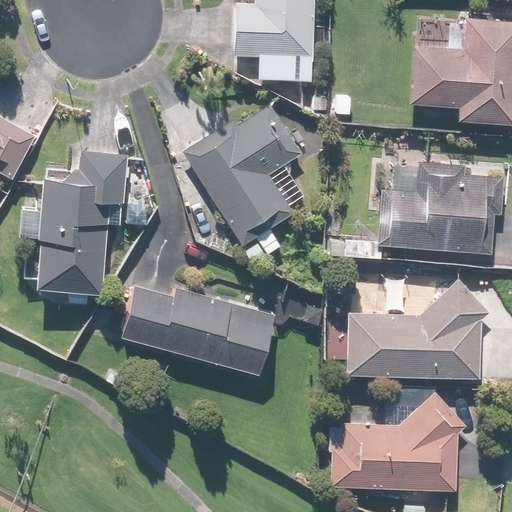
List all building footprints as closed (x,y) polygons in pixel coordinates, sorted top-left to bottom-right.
[(306,83),(309,0),(247,0),(248,1),(233,0),(230,52),(254,53),(253,81),(306,83)] [(460,48),(408,45),(404,103),(454,106),(453,122),(511,125),(511,110),(511,21),(461,18),(460,48)] [(228,116),(179,147),(253,263),(281,246),(269,227),(291,213),(286,204),(301,194),(282,164),(300,153),(266,101),(232,123),(228,116)] [(32,135),(0,117),(0,173),(9,178),(32,135)] [(62,177),(39,176),(32,285),(98,289),(102,224),(117,225),(121,152),(74,149),(73,161),(63,160),(62,177)] [(462,163),(415,160),(413,196),(377,194),(373,245),(489,252),(491,215),(498,215),(501,177),(462,174),(462,163)] [(350,290),(349,314),(327,313),(326,333),(341,334),(340,371),(476,377),(478,320),(487,312),(455,275),(449,280),(370,276),(370,290),(350,290)] [(133,281),(118,331),(254,374),(272,315),(172,285),(170,293),(133,281)] [(395,422),(327,419),(324,484),(454,490),(457,430),(464,423),(431,388),(395,422)]
